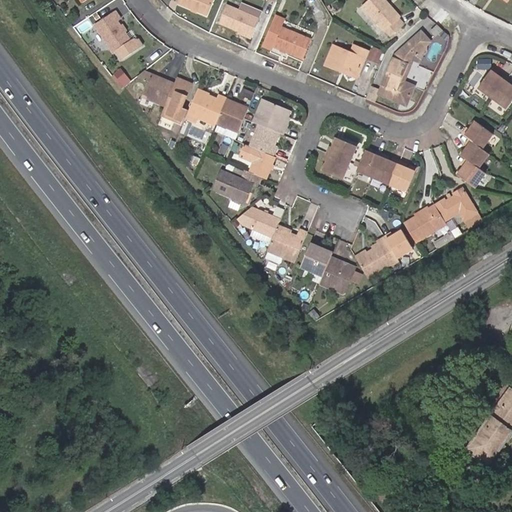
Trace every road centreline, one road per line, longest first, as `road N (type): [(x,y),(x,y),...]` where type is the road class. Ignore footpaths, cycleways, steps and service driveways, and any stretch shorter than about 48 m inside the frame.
road 1 (motorway): [(350,511),(0,65)]
road 2 (motorway): [(0,118),(313,511)]
road 3 (secondary): [(105,511),(511,257)]
road 4 (residential): [(326,96),(386,121),(407,121),(438,95),(478,19)]
road 5 (residential): [(141,0),(176,33),(326,96)]
road 6 (residential): [(326,96),(304,180),(354,211)]
